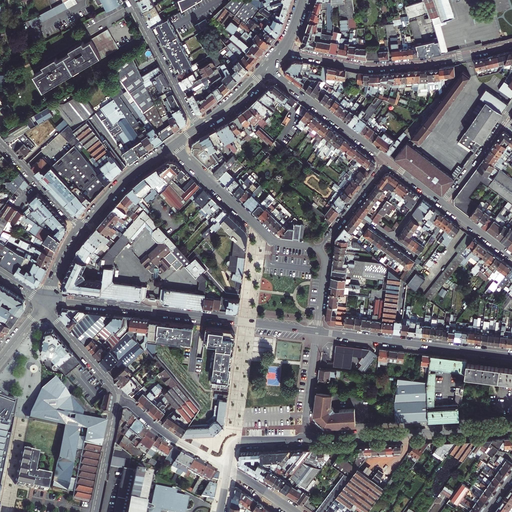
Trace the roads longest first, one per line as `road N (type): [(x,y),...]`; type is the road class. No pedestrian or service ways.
road 1 (primary): [(316,332),(44,299)]
road 2 (residential): [(286,49),(372,65),(511,43)]
road 3 (residential): [(302,439),(511,428)]
road 4 (primary): [(511,356),(316,332)]
road 5 (tertiary): [(387,160),(271,71)]
road 6 (residential): [(197,127),(130,0)]
road 7 (tertiary): [(115,400),(228,468)]
road 8 (tertiary): [(44,299),(114,388),(115,400)]
road 9 (secondary): [(81,228),(173,143)]
